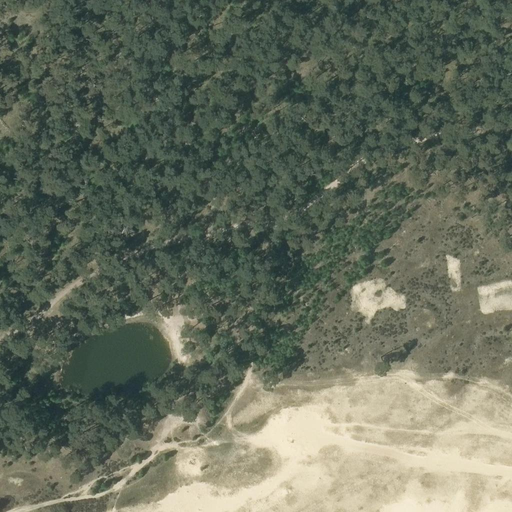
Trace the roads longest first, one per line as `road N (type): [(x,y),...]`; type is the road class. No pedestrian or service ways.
road 1 (track): [(243,226),(285,218),(342,174),(415,140),(511,126)]
road 2 (unknown): [(243,226),(256,257),(247,379),(228,415),(147,463)]
road 3 (track): [(0,341),(107,262),(206,232)]
road 4 (unknown): [(95,0),(177,148),(213,192)]
road 5 (unknown): [(147,463),(100,493),(38,500),(13,511)]
